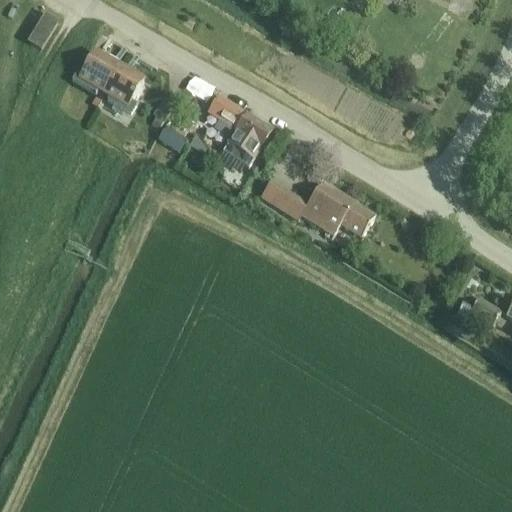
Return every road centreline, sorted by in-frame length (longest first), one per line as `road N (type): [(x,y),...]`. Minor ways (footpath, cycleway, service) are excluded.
road 1 (tertiary): [(423,209),(76,0)]
road 2 (unclassified): [(423,209),(511,53)]
